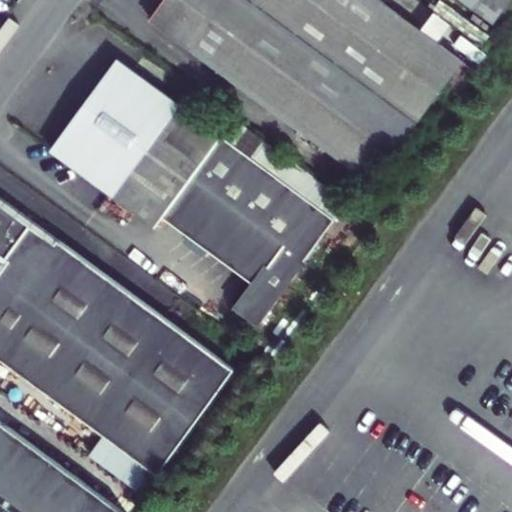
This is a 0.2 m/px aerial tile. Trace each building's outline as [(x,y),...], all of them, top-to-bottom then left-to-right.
[(167,0),(152,20),(356,170),(375,184),(449,84),(465,95),(480,74),(465,63),(379,0),(167,0)] [(511,0),(467,0),(497,21),(511,0)] [(233,140),(222,132),(120,59),(54,150),(157,223),(163,214),(255,280),(239,304),(261,321),(308,257),(306,255),(336,214),(233,140)] [(244,125),(233,140),(336,214),(338,212),(329,206),(338,193),(244,125)] [(0,257),(2,259),(0,262),(0,357),(107,437),(92,456),(142,492),(233,368),(0,195),(0,257)] [(0,511),(127,511),(0,419),(0,511)]
